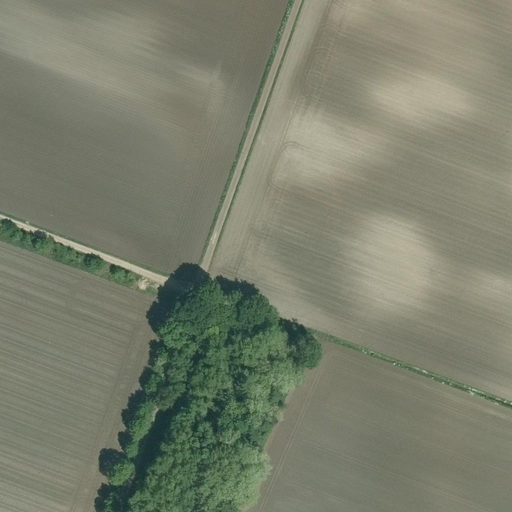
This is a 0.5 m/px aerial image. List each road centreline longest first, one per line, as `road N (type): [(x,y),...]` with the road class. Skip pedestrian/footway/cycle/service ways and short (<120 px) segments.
road 1 (track): [(113,511),(294,0)]
road 2 (track): [(0,220),(191,291)]
